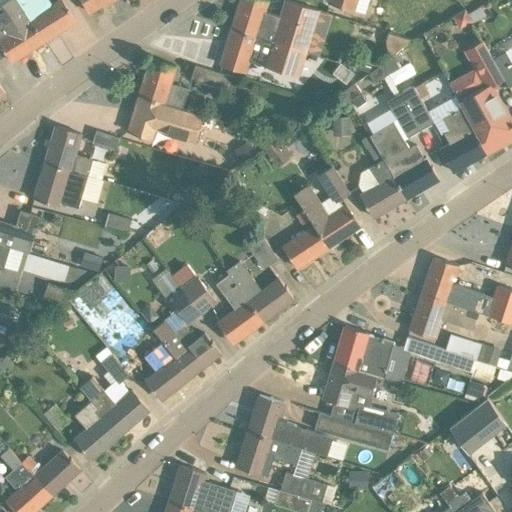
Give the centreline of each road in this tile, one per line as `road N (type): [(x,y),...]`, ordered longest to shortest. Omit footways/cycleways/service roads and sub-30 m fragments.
road 1 (unclassified): [(84,511),(273,332),(511,171)]
road 2 (residential): [(0,114),(157,0)]
